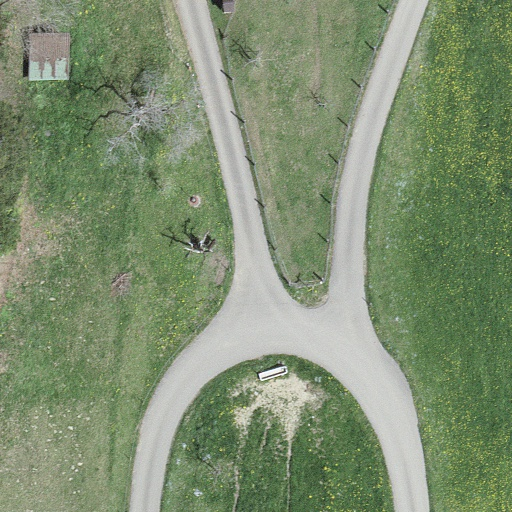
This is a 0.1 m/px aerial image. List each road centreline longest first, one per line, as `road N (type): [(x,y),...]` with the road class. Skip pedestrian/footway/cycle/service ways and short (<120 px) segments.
road 1 (track): [(409,0),(343,195),(342,350)]
road 2 (track): [(410,509),(396,428),(364,371),(314,337),(253,330)]
road 3 (track): [(144,511),(148,464),(173,391),(216,344),(253,330)]
road 4 (track): [(188,0),(246,210)]
road 5 (track): [(253,330),(246,210)]
